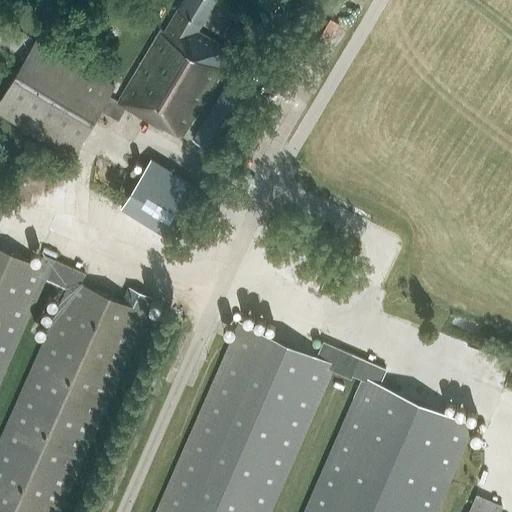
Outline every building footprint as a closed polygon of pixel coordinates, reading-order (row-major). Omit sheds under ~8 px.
[(231,52),(197,31),(216,0),(183,0),(164,31),(160,29),(117,102),(108,97),(114,87),(36,40),(0,101),(0,115),(71,158),(79,145),(100,110),(118,121),(126,108),(163,130),(164,127),(181,137),(231,52)] [(245,31),(230,21),(220,38),(235,47),(245,31)] [(240,69),(238,67),(194,141),(216,154),(260,80),(240,69)] [(130,210),(170,236),(200,190),(160,164),(130,210)] [(0,381),(46,278),(68,288),(0,440),(0,511),(58,511),(147,313),(144,312),(150,297),(128,288),(122,302),(80,284),(85,273),(54,260),(43,255),(38,265),(0,248),(0,381)] [(352,374),(364,379),(305,511),(434,511),(472,425),(379,384),(386,370),(323,342),(316,357),(240,323),(157,511),(267,511),(331,368),(351,376),(352,374)] [(458,369),(477,375),(483,354),(480,353),(482,347),(467,342),(458,369)] [(476,495),(468,511),(499,511),(502,506),(476,495)]
